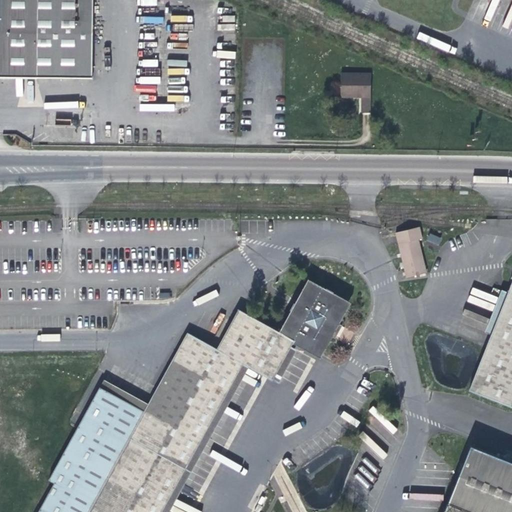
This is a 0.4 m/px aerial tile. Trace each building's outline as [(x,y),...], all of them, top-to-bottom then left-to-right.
[(0,0),(0,78),(97,79),(98,0),(0,0)] [(344,74),(344,96),(364,96),(364,113),(373,113),(373,74),(344,74)] [(397,233),(408,279),(427,274),(419,240),(423,240),(420,228),(397,233)] [(427,240),(439,245),(441,239),(430,234),(427,240)] [(511,274),(509,275),(507,277),(507,278),(511,279),(511,282),(507,294),(490,336),(468,391),(510,409),(511,402),(511,274)] [(196,329),(153,407),(94,511),(167,511),(251,360),(258,364),(281,376),(303,336),(311,340),(329,351),(335,341),(333,336),(338,336),(340,331),(345,331),(348,325),(346,320),(348,318),(346,313),(352,311),(357,302),(321,281),(293,331),(248,306),(226,346),(196,329)] [(484,333),(490,336),(507,294),(501,291),(484,333)] [(289,381),(311,340),(303,336),(281,376),(289,381)] [(175,511),(258,364),(251,360),(167,511),(175,511)] [(94,511),(153,407),(105,381),(52,478),(58,480),(39,511),(94,511)] [(511,511),(511,510),(511,456),(483,445),(455,511),(511,511)]
